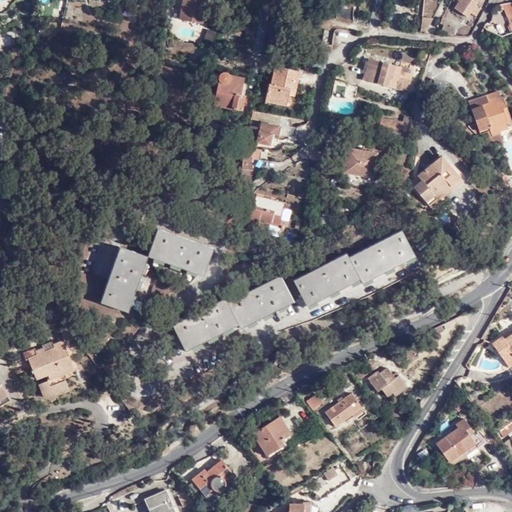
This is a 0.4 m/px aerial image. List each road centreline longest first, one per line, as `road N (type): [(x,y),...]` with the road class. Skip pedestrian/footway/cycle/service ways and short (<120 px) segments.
road 1 (tertiary): [(38,511),(141,474),(492,283)]
road 2 (residential): [(511,494),(425,497),(400,480),(404,452),(489,309),(492,283)]
road 3 (residential): [(476,36),(377,31),(351,45),(330,64),(309,133)]
